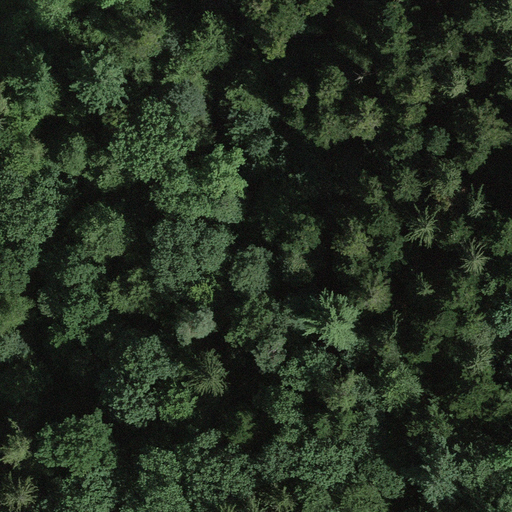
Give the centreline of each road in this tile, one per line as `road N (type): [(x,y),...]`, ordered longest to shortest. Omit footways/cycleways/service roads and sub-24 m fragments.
road 1 (track): [(355,511),(245,143),(203,32),(180,0)]
road 2 (track): [(375,511),(454,342),(511,249)]
